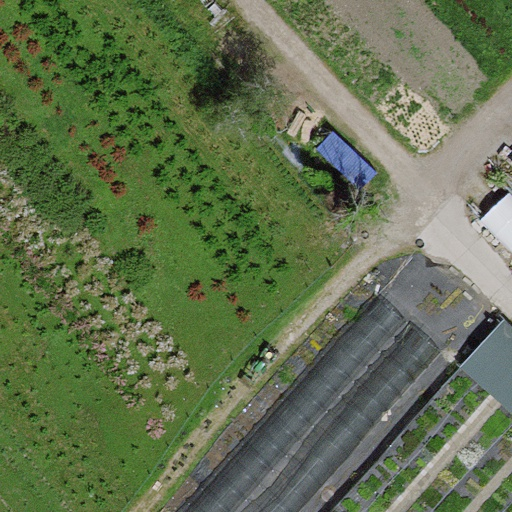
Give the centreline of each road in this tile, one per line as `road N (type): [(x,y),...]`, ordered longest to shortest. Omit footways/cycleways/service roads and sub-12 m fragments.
road 1 (track): [(240,0),(427,198),(153,511)]
road 2 (track): [(427,198),(511,286)]
